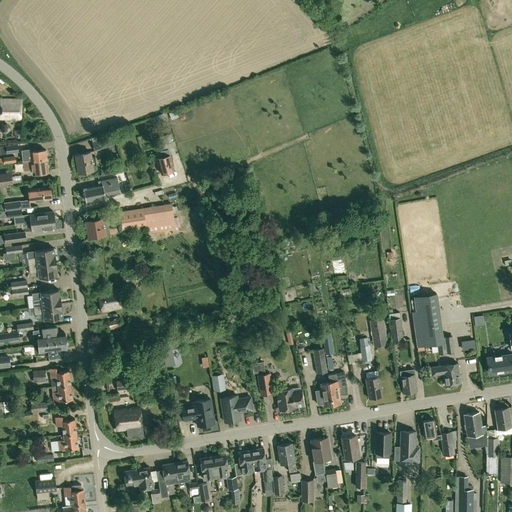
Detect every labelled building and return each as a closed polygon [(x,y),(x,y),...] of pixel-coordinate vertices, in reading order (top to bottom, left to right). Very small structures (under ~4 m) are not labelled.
[(21,99),(0,99),(0,119),(21,120),(21,99)] [(178,116),(176,110),(169,112),(171,119),(178,116)] [(155,125),(165,121),(162,113),(152,117),(155,125)] [(158,137),(162,151),(168,149),(169,155),(170,155),(176,153),(170,134),(158,137)] [(92,142),(94,151),(114,144),(111,136),(92,142)] [(17,144),(5,145),(6,153),(18,152),(17,144)] [(168,149),(162,151),(156,152),(157,158),(161,173),(174,170),(170,155),(169,155),(168,149)] [(32,163),(46,161),(45,150),(30,152),(31,154),(24,155),(25,159),(22,159),(22,164),(32,163)] [(75,154),(78,173),(93,170),(92,165),(96,164),(95,156),(91,157),(91,152),(75,154)] [(47,172),(46,161),(32,163),(22,164),(23,171),(32,170),(33,174),(47,172)] [(0,185),(13,184),(11,172),(0,173),(0,185)] [(85,201),(105,197),(105,195),(120,192),(117,177),(101,180),(102,185),(83,189),(85,201)] [(49,185),(27,188),(29,199),(29,201),(51,198),(49,185)] [(20,200),(4,203),(4,211),(6,210),(21,209),(21,208),(20,200)] [(171,204),(144,208),(146,228),(147,233),(174,229),(171,204)] [(146,228),(144,208),(118,212),(120,226),(121,232),(121,233),(124,232),(131,231),(146,228)] [(21,209),(6,210),(7,218),(14,217),(22,216),(22,215),(21,209)] [(31,222),(53,220),(52,211),(30,214),(22,215),(22,216),(14,217),(15,225),(23,224),(31,222)] [(105,234),(110,233),(107,217),(103,218),(86,221),(89,237),(105,234)] [(54,228),(53,220),(31,222),(32,231),(54,228)] [(5,243),(11,242),(25,241),(24,231),(4,234),(5,243)] [(21,245),(11,246),(5,247),(6,253),(21,251),(21,245)] [(28,265),(55,262),(54,256),(53,248),(34,250),(27,251),(27,258),(28,265)] [(324,259),(325,269),(333,269),(332,259),(324,259)] [(57,275),(55,262),(28,265),(29,273),(37,271),(38,278),(57,275)] [(335,276),(336,284),(347,283),(346,275),(335,276)] [(134,276),(121,279),(125,293),(137,290),(134,276)] [(9,282),(10,289),(26,287),(25,280),(9,282)] [(26,287),(10,289),(11,295),(27,293),(26,287)] [(31,293),(33,307),(60,303),(58,289),(31,293)] [(117,289),(99,293),(102,311),(121,307),(117,289)] [(437,344),(438,352),(438,354),(454,352),(451,336),(442,337),(436,293),(413,296),(415,311),(412,312),(418,351),(423,350),(423,346),(431,345),(437,344)] [(61,317),(60,303),(33,307),(33,314),(42,313),(43,320),(61,317)] [(374,347),(388,344),(383,318),(370,320),(374,347)] [(401,318),(389,319),(392,341),(403,340),(401,318)] [(108,321),(110,329),(120,327),(119,320),(108,321)] [(32,328),(31,322),(15,324),(16,330),(32,328)] [(17,332),(0,334),(0,342),(18,340),(17,332)] [(32,333),(34,344),(43,343),(65,341),(64,332),(47,334),(47,332),(32,333)] [(368,337),(360,338),(361,346),(369,345),(368,337)] [(43,343),(34,344),(35,354),(48,353),(47,352),(66,349),(65,341),(43,343)] [(165,354),(172,352),(171,348),(169,341),(165,342),(160,343),(163,354),(165,354)] [(333,352),(332,343),(324,344),(326,353),(333,352)] [(361,346),(360,347),(362,361),(371,360),(369,345),(361,346)] [(327,372),(323,348),(313,350),(317,374),(327,372)] [(147,357),(146,350),(133,351),(134,358),(147,357)] [(175,364),(172,352),(165,354),(167,366),(175,364)] [(511,354),(487,358),(489,373),(511,369),(511,354)] [(0,365),(11,364),(10,356),(0,357),(0,365)] [(265,371),(263,361),(252,363),(253,373),(257,372),(258,375),(265,374),(265,371)] [(443,373),(445,385),(461,382),(458,363),(443,365),(431,367),(432,375),(443,373)] [(58,386),(70,385),(69,370),(58,371),(58,368),(50,369),(51,380),(57,380),(58,386)] [(403,392),(417,391),(415,374),(414,369),(400,371),(401,376),(403,392)] [(45,370),(32,371),(33,382),(46,381),(45,370)] [(212,372),(212,375),(211,375),(213,391),(225,389),(223,373),(220,374),(219,370),(212,372)] [(334,381),(329,382),(332,403),(341,402),(339,388),(347,386),(344,372),(333,374),(334,381)] [(273,393),(270,373),(265,374),(258,375),(261,395),(273,393)] [(382,395),(379,376),(366,378),(368,397),(382,395)] [(116,380),(117,389),(134,388),(133,379),(116,380)] [(332,403),(329,382),(320,384),(321,390),(316,391),(318,404),(323,404),(324,405),(332,403)] [(72,399),(70,385),(58,386),(58,391),(52,392),(53,401),(72,399)] [(303,405),(301,390),(300,387),(292,388),(277,390),(279,409),(295,407),(295,406),(303,405)] [(253,410),(251,397),(238,399),(237,396),(221,398),(225,421),(241,419),(239,411),(243,410),(244,411),(253,410)] [(210,399),(193,401),(194,406),(181,408),(184,420),(192,418),(196,417),(198,426),(214,423),(210,399)] [(31,403),(32,413),(48,411),(47,402),(31,403)] [(116,431),(127,429),(128,438),(143,436),(140,407),(114,410),(116,431)] [(509,407),(495,410),(498,428),(511,426),(509,407)] [(468,435),(470,445),(483,442),(483,440),(487,439),(486,432),(485,426),(481,426),(479,412),(464,414),(467,435),(468,435)] [(62,426),(63,435),(76,433),(74,419),(64,420),(64,416),(55,417),(56,426),(62,426)] [(434,419),(422,422),(424,437),(431,436),(432,441),(442,439),(441,434),(437,435),(434,419)] [(418,462),(419,452),(418,452),(418,448),(415,447),(415,432),(401,431),(401,461),(418,462)] [(389,433),(376,432),(375,452),(376,452),(376,456),(376,463),(388,464),(388,456),(388,452),(389,452),(389,433)] [(457,437),(456,432),(441,434),(442,439),(444,453),(454,452),(453,440),(457,440),(456,437),(457,437)] [(76,433),(63,435),(64,439),(58,440),(59,450),(78,447),(76,433)] [(346,459),(360,457),(356,435),(342,437),(346,459)] [(328,437),(319,438),(323,460),(331,458),(328,437)] [(323,460),(319,438),(310,440),(312,446),(315,461),(312,461),(314,473),(324,472),(324,468),(323,460)] [(488,438),(488,456),(497,456),(497,438),(488,438)] [(277,445),(280,464),(288,463),(289,471),(296,470),(295,462),(295,461),(292,443),(277,445)] [(272,480),(271,467),(265,468),(264,462),(266,462),(265,459),(263,448),(251,450),(253,464),(254,470),(262,469),(263,481),(264,481),(264,490),(270,489),(273,489),(272,480)] [(254,470),(253,464),(251,450),(238,452),(240,463),(234,463),(236,476),(242,475),(242,472),(254,470)] [(37,462),(54,461),(53,454),(36,456),(37,462)] [(213,456),(216,474),(216,477),(229,475),(228,468),(226,454),(213,456)] [(213,456),(201,458),(203,472),(204,479),(216,477),(216,474),(213,456)] [(497,456),(488,456),(488,471),(498,471),(497,456)] [(511,456),(501,456),(500,482),(511,482),(511,456)] [(187,460),(175,463),(178,483),(191,480),(190,475),(187,460)] [(356,461),(355,487),(365,487),(366,461),(356,461)] [(159,488),(161,497),(168,496),(166,485),(178,483),(175,463),(162,465),(163,469),(165,479),(165,481),(158,482),(159,488)] [(149,467),(136,469),(139,483),(140,489),(154,487),(153,481),(151,481),(149,467)] [(338,486),(337,483),(335,470),(335,468),(325,470),(328,488),(338,486)] [(139,483),(136,469),(124,471),(127,485),(127,490),(133,489),(132,484),(139,483)] [(300,473),(290,474),(291,483),(301,481),(300,473)] [(282,475),(273,476),(274,494),(284,493),(282,475)] [(236,476),(227,478),(229,489),(238,488),(236,476)] [(472,511),(473,489),(468,489),(468,477),(459,477),(458,511),(472,511)] [(36,493),(56,491),(55,479),(35,481),(36,493)] [(406,479),(397,479),(397,495),(406,495),(406,479)] [(313,480),(301,480),(301,501),(313,501),(313,480)] [(200,495),(201,501),(209,500),(207,483),(198,484),(199,488),(200,495)] [(71,496),(72,505),(84,504),(83,489),(82,489),(81,484),(72,485),(72,486),(63,487),(64,496),(71,496)] [(159,488),(150,490),(152,503),(161,501),(161,497),(159,488)] [(190,496),(193,496),(200,495),(199,488),(189,490),(190,496)] [(410,511),(411,503),(396,503),(395,511),(410,511)]
